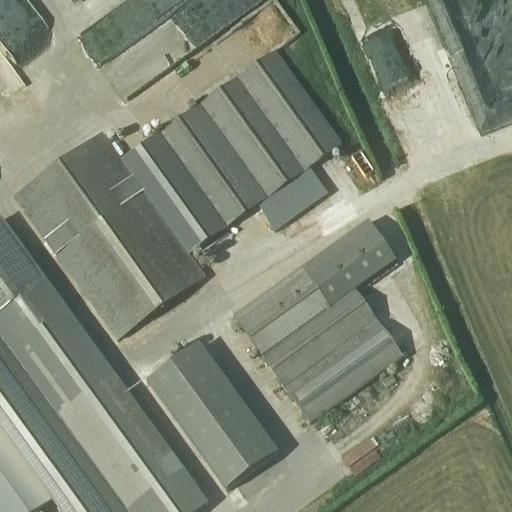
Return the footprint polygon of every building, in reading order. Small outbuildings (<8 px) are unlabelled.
[(135,0),(83,36),(128,99),(267,1),(266,0),(135,0)] [(165,160),(200,209),(220,237),(342,150),(276,53),(143,149),(156,167),(165,160)] [(103,136),(12,201),(18,209),(116,346),(206,282),(154,209),(103,136)] [(202,511),(209,508),(0,226),(0,511),(202,511)] [(302,272),(232,322),(308,430),(403,363),(351,291),(328,307),(302,272)] [(270,463),(191,354),(146,387),(225,496),(270,463)] [(370,440),(341,463),(356,481),(385,458),(370,440)]
